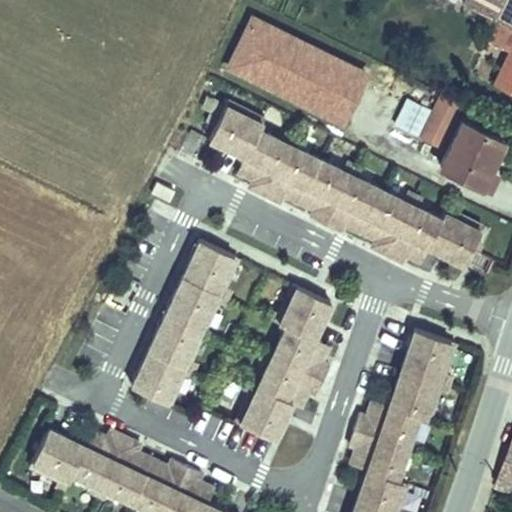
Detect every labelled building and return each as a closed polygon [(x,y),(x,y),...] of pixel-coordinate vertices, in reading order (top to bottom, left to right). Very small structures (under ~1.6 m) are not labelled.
[(476,0),(495,11),(498,0),(476,0)] [(511,20),(511,26),(485,80),(511,92),(511,0),(498,0),(495,11),(511,20)] [(447,221),(266,131),(271,120),(232,101),(213,139),(248,157),(244,165),(260,173),(256,180),(253,187),(283,203),(287,195),(291,188),(323,204),(319,211),(315,218),(346,234),(349,226),(353,219),(385,235),(381,242),(378,249),(408,265),(412,257),(416,250),(431,257),(435,250),(469,267),(488,229),(452,210),(447,221)] [(460,112),(438,158),(479,179),(501,132),(460,112)] [(256,180),(260,173),(244,165),(241,172),(256,180)] [(177,187),(159,179),(153,189),(171,198),(177,187)] [(323,204),(291,188),(287,195),(319,211),(323,204)] [(385,235),(353,219),(349,226),(381,242),(385,235)] [(170,404),(243,255),(205,236),(132,385),(170,404)] [(428,265),(431,257),(416,250),(412,257),(428,265)] [(298,407),(306,391),(313,394),(321,398),(336,367),(328,364),(321,360),(329,344),(320,340),(338,303),(301,285),(282,323),(292,328),(262,388),(258,386),(240,424),(278,442),(296,406),(298,407)] [(397,481),(420,417),(431,421),(458,345),(419,331),(391,406),(383,403),(377,420),(369,417),(361,414),(350,445),(358,448),(366,451),(360,467),(368,470),(352,511),(397,511),(408,485),(397,481)] [(328,364),(336,348),(329,344),(321,360),(328,364)] [(305,410),(313,394),(306,391),(298,407),(305,410)] [(377,420),(383,403),(375,401),(369,417),(377,420)] [(137,452),(140,444),(110,429),(106,437),(102,444),(87,436),(83,444),(47,426),(28,464),(64,482),(69,472),(149,511),(219,511),(207,506),(211,498),(195,490),(199,483),(203,475),(172,460),(168,468),(165,475),(133,459),(137,452)] [(106,437),(90,429),(87,436),(102,444),(106,437)] [(511,439),(498,482),(511,486),(511,439)] [(360,467),(366,451),(358,448),(352,464),(360,467)] [(168,468),(137,452),(133,459),(165,475),(168,468)] [(215,491),(199,483),(195,490),(211,498),(215,491)]
